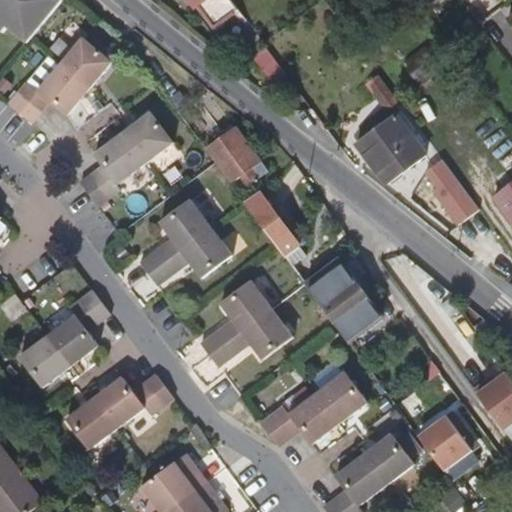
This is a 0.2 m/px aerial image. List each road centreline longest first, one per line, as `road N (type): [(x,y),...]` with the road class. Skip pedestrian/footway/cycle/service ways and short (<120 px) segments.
road 1 (residential): [(125,0),(511,317)]
road 2 (residential): [(0,149),(223,435),(275,467),(306,511)]
road 3 (track): [(318,158),(361,249),(511,455)]
